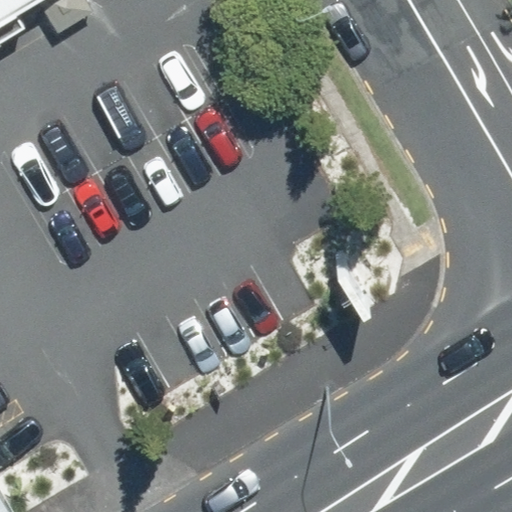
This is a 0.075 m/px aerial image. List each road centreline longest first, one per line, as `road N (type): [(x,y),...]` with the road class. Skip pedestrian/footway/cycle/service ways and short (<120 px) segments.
road 1 (primary): [(335,511),(511,400)]
road 2 (residential): [(412,0),(511,167)]
